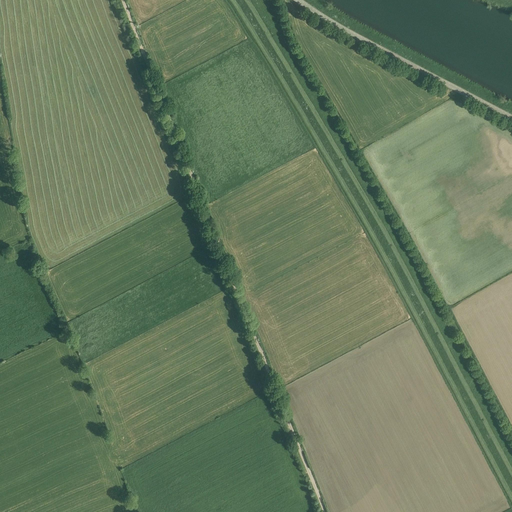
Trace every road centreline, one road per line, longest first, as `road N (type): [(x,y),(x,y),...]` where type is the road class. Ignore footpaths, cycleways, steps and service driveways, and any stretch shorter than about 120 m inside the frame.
road 1 (track): [(323,511),(122,0)]
road 2 (track): [(249,0),(398,252),(511,470)]
road 3 (tertiary): [(511,117),(297,0)]
